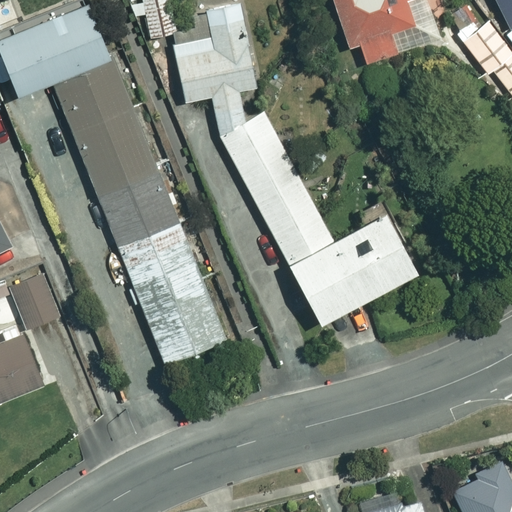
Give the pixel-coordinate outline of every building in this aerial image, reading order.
[(55,78),(117,53),(95,0),(90,0),(1,36),(23,91),(55,78)] [(222,131),(248,117),(242,87),(260,83),(243,1),(195,11),(198,25),(176,30),(169,0),(144,0),(152,35),(174,30),(189,99),(214,93),(222,131)] [(432,13),(427,0),(337,0),(353,45),(363,41),(369,58),(425,38),(418,18),(432,13)] [(469,0),(451,0),(445,3),(462,34),(482,24),(469,0)] [(511,23),(511,0),(499,0),(511,24),(511,23)] [(511,52),(492,23),(466,39),(485,69),(511,52)] [(117,53),(55,78),(120,242),(182,217),(117,53)] [(511,60),(496,77),(511,92),(511,60)] [(248,117),(222,131),(325,320),(424,266),(391,207),(337,237),(266,107),(248,117)] [(0,205),(0,250),(18,241),(0,205)] [(182,217),(120,242),(168,361),(230,336),(182,217)] [(48,275),(12,288),(26,323),(61,309),(48,275)] [(0,401),(47,382),(27,332),(0,343),(0,401)] [(511,511),(511,468),(506,456),(453,481),(466,511),(511,511)] [(367,500),(370,511),(425,511),(422,500),(402,506),(398,491),(367,500)]
